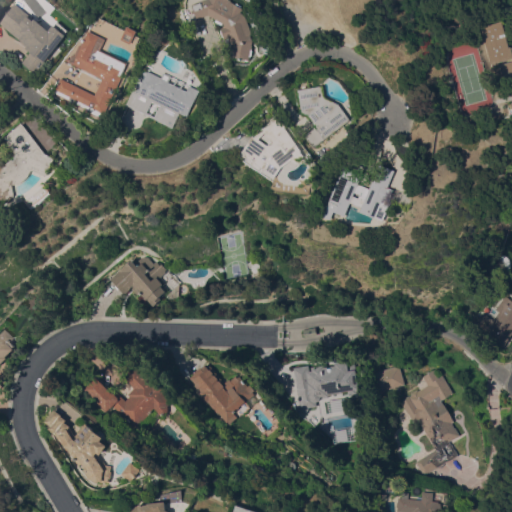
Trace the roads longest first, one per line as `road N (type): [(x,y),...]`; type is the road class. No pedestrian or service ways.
road 1 (residential): [(77,511),(26,429),(25,388),(47,349),(83,331),(361,331),(463,349),(511,370)]
road 2 (residential): [(399,116),(358,58),(313,50),(279,60),(174,159),(131,164),(92,151),(0,79)]
